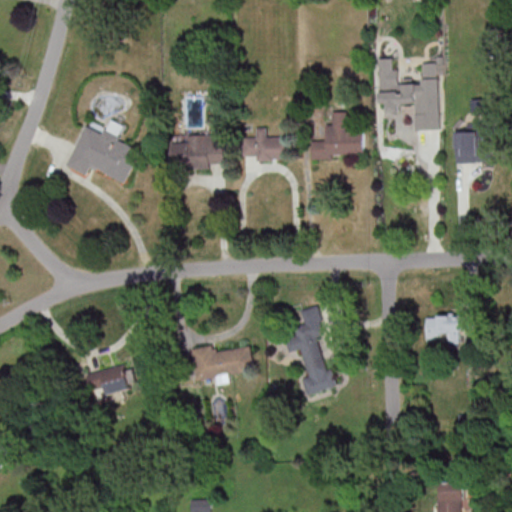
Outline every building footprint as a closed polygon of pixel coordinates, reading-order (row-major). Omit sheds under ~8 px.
[(441,129),(438,62),(422,62),(423,83),(400,84),(399,69),(394,69),(393,57),(380,58),(382,103),(388,103),(389,112),(400,112),(400,103),(415,103),(416,130),(441,129)] [(312,158),(333,158),(333,153),(364,153),(364,130),(350,130),(350,111),(333,111),(333,124),(327,124),(327,140),(312,140),(312,158)] [(68,165),(88,174),(91,166),(126,182),(141,149),(118,139),(124,125),(111,119),(104,133),(86,125),(68,165)] [(456,131),(458,162),(491,161),(489,121),(473,122),(473,131),(456,131)] [(244,155),(257,155),(257,159),(294,159),(293,136),(268,136),(268,127),(257,127),(257,136),(243,137),(244,155)] [(188,134),(188,142),(173,142),(172,166),(211,167),(212,163),(229,163),(229,134),(188,134)] [(308,394),(338,385),(333,367),(327,369),(318,338),(330,335),(321,304),(302,309),(306,323),(284,330),(290,352),(302,348),(310,376),(303,377),(308,394)] [(462,343),(462,316),(428,315),(427,340),(439,340),(439,332),(451,333),(450,342),(462,343)] [(193,348),(199,380),(218,376),(219,383),(232,381),(230,374),(255,369),(251,345),(216,351),(215,344),(193,348)] [(132,388),(130,382),(137,381),(134,368),(127,370),(125,364),(88,373),(92,389),(107,386),(109,393),(132,388)] [(0,466),(11,455),(0,443),(0,466)] [(466,511),(466,482),(440,483),(440,511),(466,511)] [(192,499),(193,510),(202,510),(202,511),(212,511),(211,498),(192,499)]
